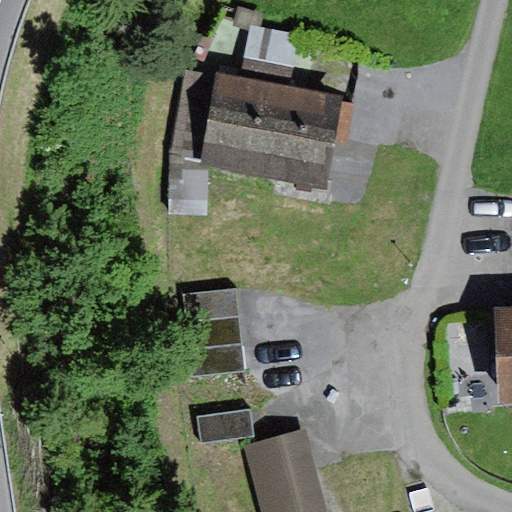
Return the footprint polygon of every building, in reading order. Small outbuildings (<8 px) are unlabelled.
[(171,154),(204,159),(216,79),(183,74),(171,154)] [(342,99),(216,79),(204,159),(202,169),(326,190),(342,99)] [(236,291),(184,296),(192,379),(245,373),(236,291)] [(511,312),(495,313),(499,408),(511,407),(511,312)] [(250,411),(197,418),(200,446),(253,439),(250,411)] [(325,511),(305,433),(244,449),(261,511),(325,511)]
